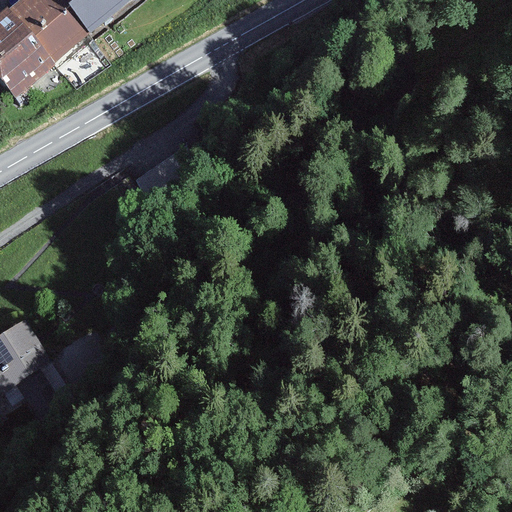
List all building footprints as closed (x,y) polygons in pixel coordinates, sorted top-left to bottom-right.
[(19,0),(9,9),(55,63),(91,32),(68,3),(72,0),(19,0)] [(72,0),(68,3),(91,32),(130,0),(72,0)] [(55,63),(9,9),(8,6),(0,13),(0,79),(15,98),(55,63)] [(186,147),(131,183),(143,200),(197,164),(186,147)] [(35,334),(26,321),(0,338),(0,399),(54,362),(35,334)]
